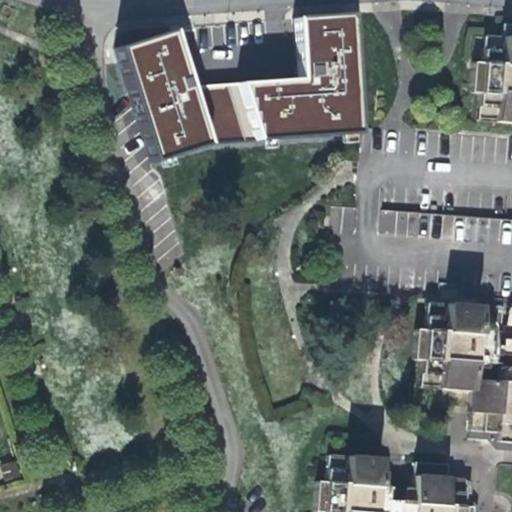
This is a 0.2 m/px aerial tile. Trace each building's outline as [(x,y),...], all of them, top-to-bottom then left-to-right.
[(349,14),(291,18),(292,41),(293,45),(294,59),(295,80),(187,87),(169,29),(113,48),(151,163),(207,144),(357,135),(351,41),(349,14)] [(511,123),(511,25),(500,25),(498,51),(480,50),(479,62),(470,62),(467,93),(477,93),(475,108),(493,109),(492,123),(511,123)] [(511,242),(511,220),(449,218),(449,214),(379,210),(378,233),(422,235),(423,220),(441,221),(440,239),(511,242)] [(470,355),(471,346),(474,309),(423,305),(421,332),(411,331),(408,362),(418,363),(416,390),(467,394),(468,380),(470,355)] [(511,328),(500,327),(497,356),(511,357),(511,328)] [(466,413),(497,416),(504,416),(507,383),(468,380),(467,394),(466,413)] [(511,383),(507,383),(504,416),(497,416),(497,422),(511,423),(511,383)] [(497,422),(497,416),(466,413),(464,432),(496,435),(497,422)] [(511,423),(497,422),(496,435),(495,444),(511,445),(511,423)] [(322,456),(320,484),(317,511),(369,511),(370,505),(371,497),(374,460),(322,456)] [(411,463),(410,477),(443,479),(444,466),(411,463)] [(407,511),(458,511),(459,510),(461,481),(443,479),(410,477),(407,511)] [(317,511),(320,484),(310,483),(307,511),(317,511)]
